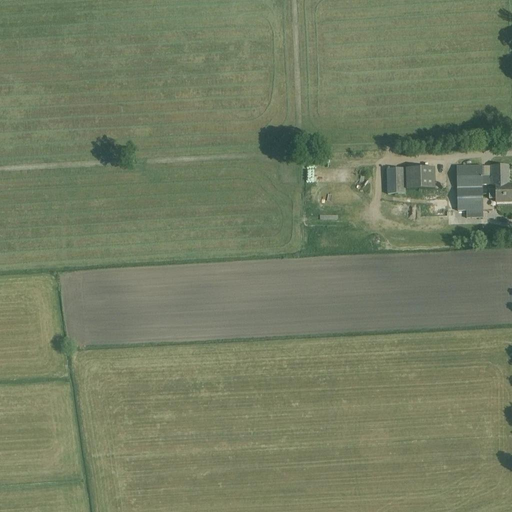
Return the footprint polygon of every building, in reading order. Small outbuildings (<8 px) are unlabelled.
[(482,186),(481,168),(481,167),(456,167),(457,212),(466,212),(466,219),(483,219),(482,186)] [(491,167),(491,168),(492,186),(492,187),(495,187),(495,191),(489,191),(489,200),(496,199),(496,203),(511,203),(511,185),(508,186),(508,167),(491,167)] [(305,168),(305,182),(339,183),(340,169),(305,168)] [(491,168),(481,168),(482,186),(492,186),(491,168)] [(387,170),(387,195),(406,195),(406,191),(405,169),(387,170)] [(434,169),(405,169),(406,191),(423,191),(423,201),(447,200),(447,189),(435,190),(434,169)] [(330,214),(332,221),(348,218),(346,210),(330,214)] [(330,233),(318,233),(317,248),(332,248),(332,241),(330,241),(330,233)]
